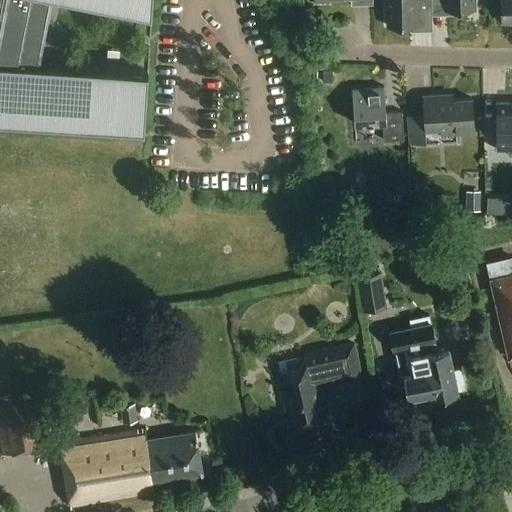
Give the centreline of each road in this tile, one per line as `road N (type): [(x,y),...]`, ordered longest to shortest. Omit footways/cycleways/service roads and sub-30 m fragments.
road 1 (tertiary): [(293,503),(511,450)]
road 2 (residential): [(345,55),(511,60)]
